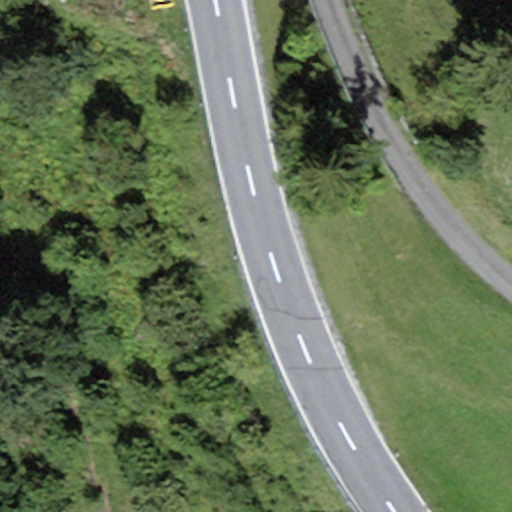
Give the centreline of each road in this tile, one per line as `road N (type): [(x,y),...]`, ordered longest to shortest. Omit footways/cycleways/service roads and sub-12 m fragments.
road 1 (secondary): [(219,0),(280,241),(374,474),(402,511)]
road 2 (unclassified): [(511,285),(421,190),(358,77),(328,0)]
